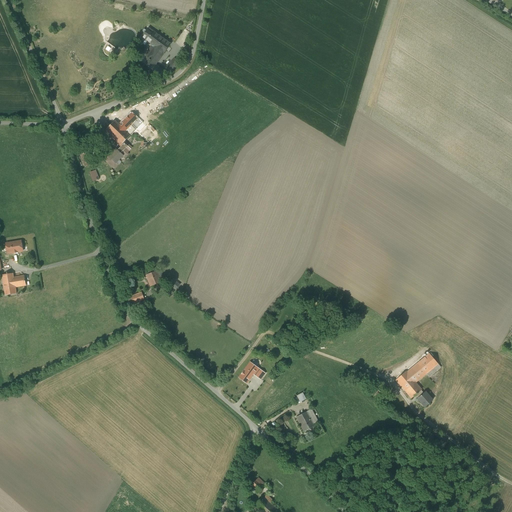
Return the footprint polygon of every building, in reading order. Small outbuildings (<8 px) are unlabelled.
[(171,44),(149,27),(141,38),(151,45),(164,54),(171,44)] [(164,54),(151,45),(143,56),(156,65),(164,54)] [(143,56),(136,66),(154,78),(162,70),(156,65),(143,56)] [(174,58),(165,67),(170,72),(179,63),(174,58)] [(123,121),(119,117),(105,131),(121,147),(124,143),(123,142),(130,136),(125,132),(130,126),(137,119),(131,113),(123,121)] [(137,119),(130,126),(135,131),(145,141),(152,133),(137,119)] [(130,126),(125,132),(130,136),(135,131),(130,126)] [(93,164),(85,140),(78,142),(85,166),(93,164)] [(116,149),(109,157),(110,158),(116,163),(123,155),(121,153),(126,148),(127,147),(124,143),(121,147),(118,150),(116,149)] [(116,163),(110,158),(106,161),(114,168),(117,165),(116,163)] [(94,181),(100,178),(97,171),(91,174),(94,181)] [(21,241),(6,244),(8,253),(13,253),(17,252),(23,251),(21,241)] [(158,271),(146,275),(150,286),(162,282),(162,281),(158,272),(158,271)] [(13,273),(2,275),(5,295),(16,294),(15,287),(14,277),(13,273)] [(24,275),(14,277),(15,287),(26,286),(24,275)] [(179,285),(173,279),(169,284),(176,289),(179,285)] [(170,287),(166,291),(171,295),(174,291),(170,287)] [(142,293),(127,298),(130,305),(144,299),(142,293)] [(441,367),(429,354),(417,363),(417,364),(426,374),(429,377),(441,367)] [(243,372),(239,378),(247,383),(251,378),(254,374),(256,375),(260,370),(259,369),(250,363),(243,372)] [(417,363),(407,372),(406,372),(415,383),(426,374),(417,364),(417,363)] [(256,375),(256,376),(261,379),(265,373),(260,370),(256,375)] [(415,383),(406,372),(396,380),(411,398),(415,395),(421,390),(415,383)] [(388,386),(380,380),(370,392),(378,398),(388,386)] [(421,390),(415,395),(418,398),(424,393),(421,390)] [(294,398),(298,404),(308,399),(305,392),(294,398)] [(418,398),(418,399),(425,407),(432,400),(425,392),(424,393),(418,398)] [(390,394),(386,398),(390,402),(394,399),(390,394)] [(312,409),(307,411),(313,422),(318,420),(312,409)] [(307,411),(296,417),(304,432),(309,429),(314,426),(315,426),(313,422),(307,411)] [(258,478),(251,485),(258,492),(265,485),(258,478)] [(279,511),(264,497),(255,507),(260,511),(279,511)]
